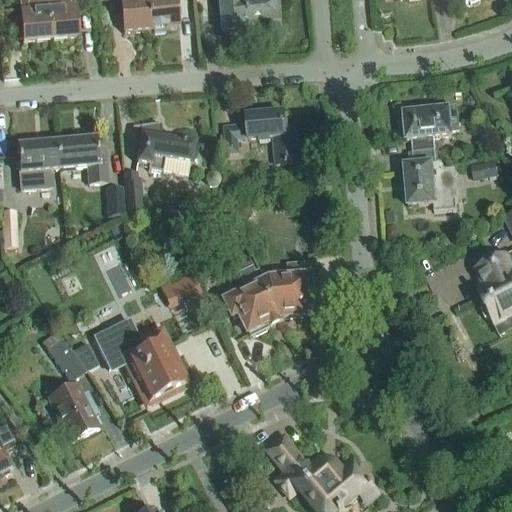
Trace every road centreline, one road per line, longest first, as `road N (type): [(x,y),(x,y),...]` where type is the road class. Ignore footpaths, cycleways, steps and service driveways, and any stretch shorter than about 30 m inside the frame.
road 1 (residential): [(35,511),(316,380),(359,375)]
road 2 (residential): [(326,78),(0,99)]
road 3 (residential): [(359,375),(351,77)]
road 4 (residential): [(463,511),(359,375)]
road 5 (residential): [(511,40),(373,72)]
